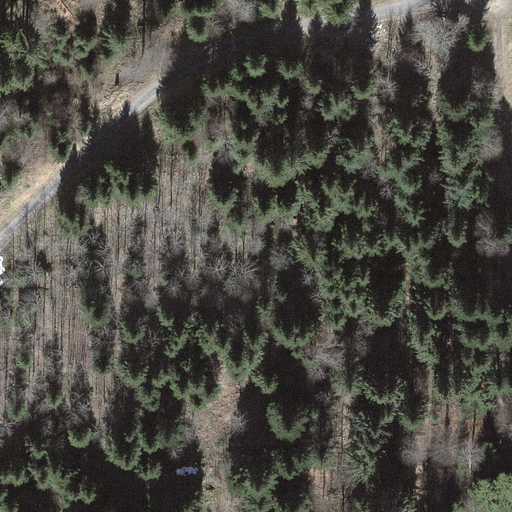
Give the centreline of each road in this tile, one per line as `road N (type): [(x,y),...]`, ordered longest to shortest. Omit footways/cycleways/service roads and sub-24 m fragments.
road 1 (track): [(0,241),(199,57),(415,0)]
road 2 (track): [(498,0),(511,156)]
